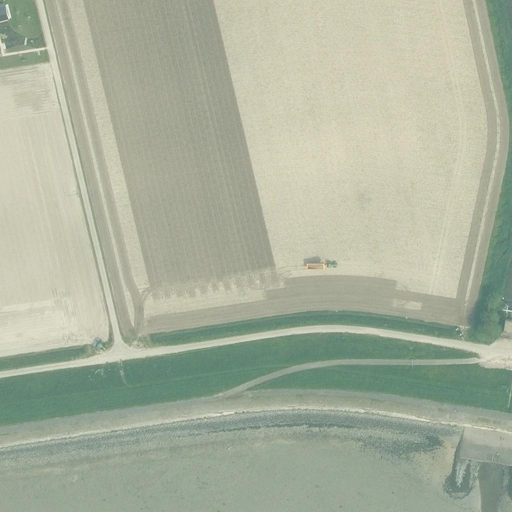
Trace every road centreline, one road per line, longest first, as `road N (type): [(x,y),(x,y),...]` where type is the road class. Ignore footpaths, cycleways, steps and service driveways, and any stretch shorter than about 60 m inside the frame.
road 1 (unclassified): [(511,353),(363,330),(306,330),(120,356)]
road 2 (residential): [(120,356),(41,10)]
road 3 (unclassified): [(120,356),(0,375)]
